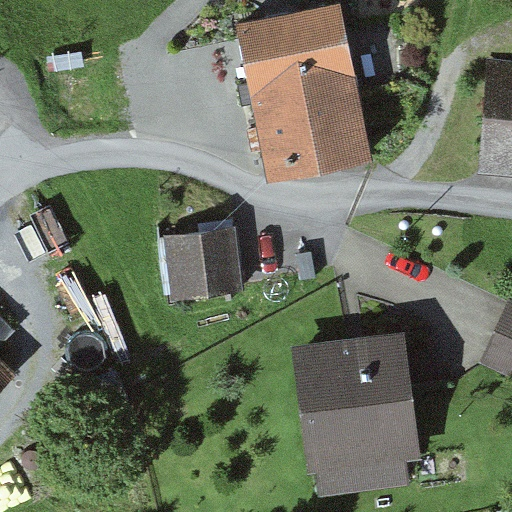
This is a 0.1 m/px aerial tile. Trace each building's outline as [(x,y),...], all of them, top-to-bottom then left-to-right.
[(365,148),(341,2),(249,17),(273,163),(365,148)] [(488,180),(511,181),(511,67),(496,67),(488,180)] [(242,298),(243,226),(169,225),(168,297),(242,298)] [(410,339),(311,352),(327,478),(426,466),(410,339)] [(55,511),(22,462),(0,477),(0,511),(55,511)]
